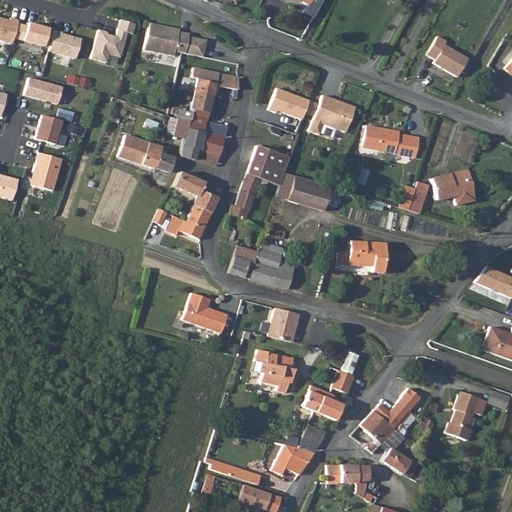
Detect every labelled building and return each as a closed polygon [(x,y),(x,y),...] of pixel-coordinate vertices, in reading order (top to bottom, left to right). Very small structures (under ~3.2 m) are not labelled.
[(16,22),(17,19),(9,17),(8,19),(0,16),(0,39),(10,42),(12,37),(16,22)] [(103,30),(97,29),(89,57),(104,61),(106,53),(117,56),(124,31),(129,33),(132,22),(117,18),(112,38),(104,35),(104,33),(103,30)] [(25,24),(16,22),(12,37),(42,45),(47,27),(26,21),(25,24)] [(179,52),(182,53),(186,33),(175,31),(176,28),(146,22),(141,49),(170,55),(171,50),(179,52)] [(60,31),(53,29),(47,50),(74,57),(79,37),(60,32),(60,31)] [(442,41),(434,36),(424,54),(432,59),(430,63),(454,77),(465,58),(441,44),(442,41)] [(236,90),(235,77),(194,69),(193,78),(196,79),(190,101),(208,106),(211,95),(215,95),(218,87),(236,90)] [(56,103),(60,86),(27,77),(22,94),(56,103)] [(277,89),(269,110),(277,113),(278,111),(302,120),(309,102),(277,89)] [(331,100),(323,97),(313,121),(321,124),(345,134),(355,109),(331,99),(331,100)] [(189,108),(206,114),(208,106),(190,101),(189,108)] [(170,114),(175,115),(175,118),(185,122),(188,113),(177,110),(178,108),(172,107),(170,114)] [(201,133),(206,114),(189,108),(188,113),(185,122),(184,129),(201,133)] [(61,120),(40,114),(33,138),(54,144),(61,120)] [(172,134),(181,137),(179,145),(195,150),(197,150),(201,133),(184,129),(185,122),(175,118),(172,134)] [(399,133),(366,126),(362,148),(395,154),(395,155),(415,159),(419,138),(399,134),(399,133)] [(192,161),(215,167),(221,137),(203,132),(201,133),(197,150),(195,150),(192,161)] [(160,147),(123,135),(116,157),(167,174),(172,159),(158,154),(160,147)] [(179,157),(192,161),(195,150),(179,145),(179,157)] [(268,169),(280,173),(287,156),(256,145),(249,162),(268,169)] [(59,158),(36,152),(31,169),(34,170),(30,183),(51,188),(59,158)] [(268,169),(249,162),(245,174),(259,179),(264,181),(265,178),(268,169)] [(280,173),(268,169),(265,178),(278,181),(280,173)] [(465,171),(430,180),(435,201),(452,197),(454,206),(473,201),(465,171)] [(190,205),(192,206),(209,213),(218,189),(178,172),(172,186),(193,196),(190,205)] [(277,185),(274,197),(284,200),(290,176),(280,173),(278,181),(277,185)] [(252,196),(253,197),(259,179),(245,174),(236,197),(250,201),(252,196)] [(0,196),(10,200),(16,179),(2,175),(1,178),(0,177),(0,196)] [(130,176),(122,175),(121,183),(129,184),(130,176)] [(290,176),(284,200),(320,211),(327,187),(298,178),(290,176)] [(428,186),(417,183),(416,183),(414,190),(411,199),(408,212),(419,215),(428,186)] [(414,190),(405,188),(403,196),(411,199),(414,190)] [(411,199),(403,196),(399,209),(408,212),(411,199)] [(240,219),(244,220),(250,201),(236,197),(233,206),(230,205),(228,212),(241,216),(240,219)] [(182,233),(198,239),(201,234),(205,223),(188,217),(192,206),(190,205),(185,216),(183,222),(181,221),(177,231),(182,233)] [(205,223),(209,213),(192,206),(188,217),(205,223)] [(151,222),(159,226),(165,213),(157,209),(151,222)] [(345,254),(345,267),(369,268),(369,274),(381,274),(382,244),(346,243),(345,254)] [(227,273),(246,279),(255,250),(236,245),(227,273)] [(246,279),(273,287),(279,260),(280,255),(256,248),(255,250),(246,279)] [(334,267),(345,267),(345,254),(335,254),(334,267)] [(286,291),(293,264),(279,260),(273,287),(286,291)] [(511,277),(484,266),(472,282),(509,297),(511,290),(511,277)] [(187,298),(204,303),(206,299),(188,293),(187,298)] [(201,313),(203,308),(204,303),(187,298),(182,310),(211,318),(212,314),(206,312),(205,314),(201,313)] [(297,316),(274,309),(266,336),(289,343),(297,316)] [(223,315),(214,312),(213,315),(212,314),(211,318),(182,310),(179,320),(216,334),(223,315)] [(511,326),(510,332),(489,325),(481,348),(511,359),(511,326)] [(256,348),(253,359),(264,362),(262,372),(260,372),(258,380),(275,385),(273,389),(282,392),(285,382),(286,377),(289,378),(291,369),(288,368),(291,357),(275,353),(275,354),(266,351),(266,350),(256,348)] [(368,359),(360,371),(375,381),(383,367),(374,362),(378,356),(369,351),(365,357),(368,359)] [(339,363),(342,355),(334,353),(332,361),(339,363)] [(253,359),(251,369),(260,372),(262,372),(264,362),(253,359)] [(432,389),(404,378),(398,388),(399,389),(393,399),(390,404),(384,411),(380,416),(378,418),(371,410),(358,425),(379,444),(386,437),(391,431),(393,428),(398,423),(401,420),(404,415),(408,412),(418,395),(427,398),(432,389)] [(319,389),(308,384),(300,406),(333,420),(339,404),(330,401),(332,395),(319,389)] [(485,398),(502,404),(506,392),(489,386),(485,398)] [(446,423),(443,434),(464,442),(468,431),(464,430),(470,413),(478,415),(483,402),(457,392),(451,410),(454,411),(449,424),(446,423)] [(305,423),(302,432),(320,440),(323,431),(305,423)] [(298,445),(313,452),(320,440),(302,432),(297,445),(298,445)] [(313,452),(298,445),(283,466),(297,475),(313,452)] [(405,461),(406,461),(386,448),(379,460),(399,473),(399,472),(405,461)] [(405,461),(399,472),(410,477),(415,466),(405,461)] [(324,465),(323,483),(339,483),(354,483),(354,465),(324,465)] [(354,465),(354,483),(354,493),(361,497),(364,492),(364,481),(365,481),(365,466),(354,465)] [(254,484),(258,476),(249,472),(246,481),(254,484)] [(212,475),(205,473),(202,485),(209,487),(212,475)] [(234,500),(248,505),(260,509),(269,511),(271,511),(277,497),(239,484),(234,500)]
